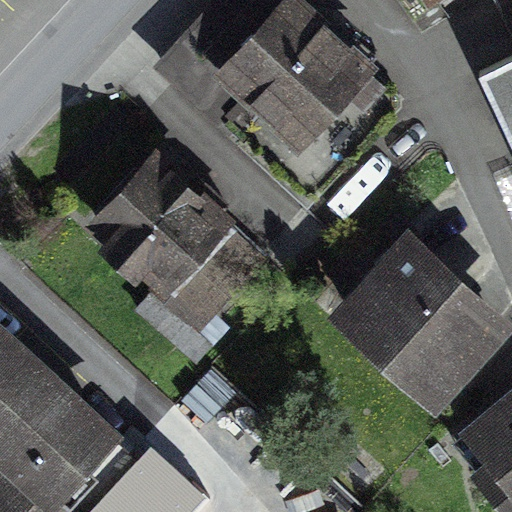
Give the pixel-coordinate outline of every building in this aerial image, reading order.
[(218,0),(153,71),(307,213),(405,102),(376,77),(379,73),(299,0),(218,0)] [(412,0),(431,28),(470,0),(412,0)] [(511,68),(483,83),(511,148),(511,68)] [(190,183),(157,153),(84,232),(103,250),(97,257),(136,291),(142,286),(198,337),(272,258),(227,217),(232,211),(195,177),(190,183)] [(511,339),(511,326),(407,235),(327,323),(435,423),(511,339)] [(124,442),(0,331),(0,511),(97,511),(141,465),(119,447),(124,442)] [(511,511),(511,392),(457,440),(482,468),(467,480),(494,511),(511,511)]
